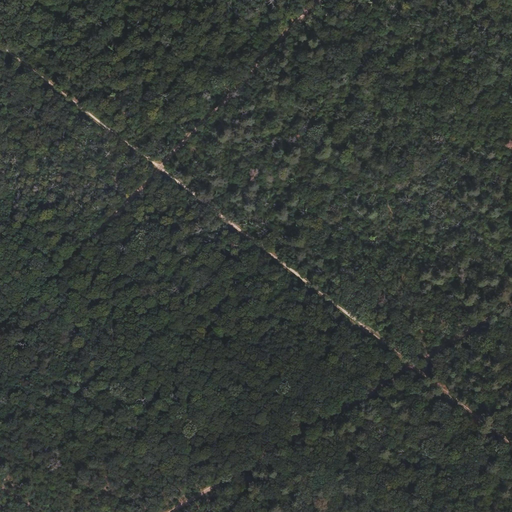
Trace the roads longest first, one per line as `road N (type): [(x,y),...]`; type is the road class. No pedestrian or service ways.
road 1 (track): [(0,42),(511,442)]
road 2 (track): [(0,332),(322,0)]
road 3 (track): [(178,511),(421,373),(511,311)]
